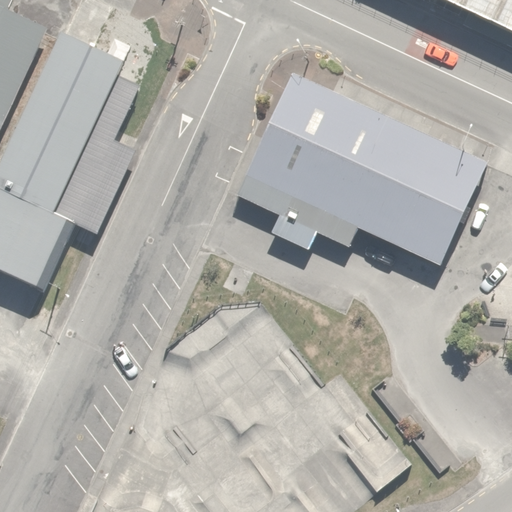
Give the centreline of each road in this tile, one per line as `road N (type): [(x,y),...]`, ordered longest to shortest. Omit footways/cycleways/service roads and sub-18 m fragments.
road 1 (unclassified): [(15,511),(257,0)]
road 2 (unclassified): [(511,102),(293,0)]
